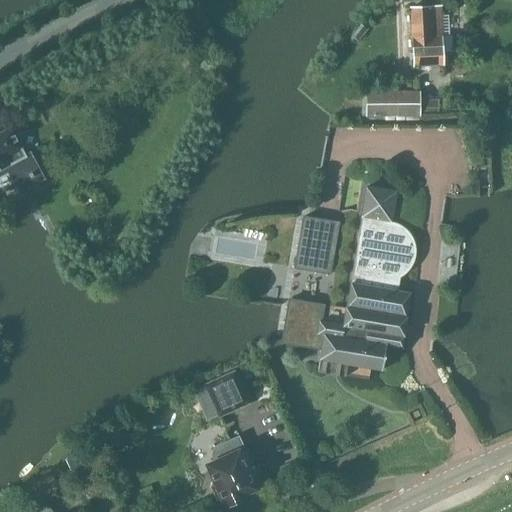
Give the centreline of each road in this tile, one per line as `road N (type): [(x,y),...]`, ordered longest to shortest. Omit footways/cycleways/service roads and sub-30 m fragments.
road 1 (tertiary): [(383,511),(511,451)]
road 2 (tertiary): [(0,61),(110,0)]
